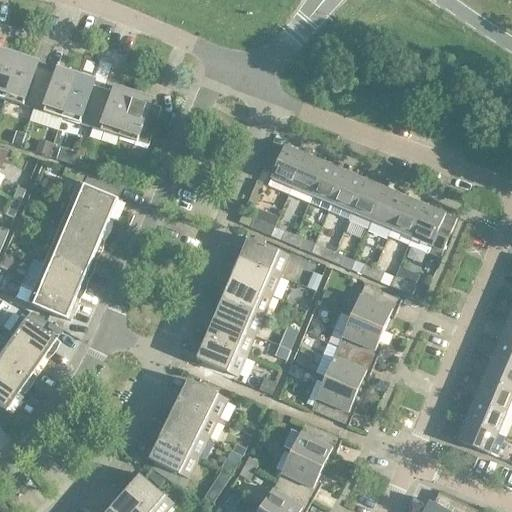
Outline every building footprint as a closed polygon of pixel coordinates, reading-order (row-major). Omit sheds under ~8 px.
[(0,99),(4,101),(19,57),(8,54),(7,59),(0,56),(0,99)] [(29,61),(19,57),(4,101),(33,110),(46,71),(27,65),(29,61)] [(64,77),(46,71),(33,110),(62,119),(76,76),(65,73),(64,77)] [(86,79),(76,76),(62,119),(90,129),(103,90),(84,84),(86,79)] [(121,96),(103,90),(90,129),(119,138),(133,94),(122,91),(121,96)] [(143,98),(133,94),(119,138),(148,147),(161,109),(141,102),(143,98)] [(15,132),(10,146),(20,149),(25,135),(15,132)] [(37,146),(35,154),(49,158),(51,151),(37,146)] [(267,187),(288,196),(305,156),(284,148),(267,187)] [(73,153),(70,165),(77,168),(81,156),(73,153)] [(325,165),(305,156),(288,196),(308,204),(325,165)] [(345,173),(325,165),(308,204),(328,213),(345,173)] [(364,182),(345,173),(328,213),(348,221),(364,182)] [(105,182),(88,176),(84,186),(78,184),(70,204),(109,221),(118,201),(101,193),(105,182)] [(256,181),(248,202),(255,205),(264,184),(256,181)] [(384,190),(364,182),(348,221),(368,229),(384,190)] [(17,188),(11,202),(19,206),(25,191),(17,188)] [(404,198),(384,190),(368,229),(388,238),(404,198)] [(424,207),(404,198),(388,238),(408,246),(424,207)] [(24,208),(37,214),(41,204),(28,199),(24,208)] [(19,206),(11,202),(5,216),(13,220),(19,206)] [(109,221),(70,204),(61,224),(101,241),(109,221)] [(456,220),(445,215),(424,207),(408,246),(439,259),(456,220)] [(15,228),(29,234),(35,220),(21,214),(15,228)] [(253,220),(250,229),(271,237),(274,228),(253,220)] [(101,241),(61,224),(53,244),(93,261),(101,241)] [(0,228),(0,244),(2,246),(8,231),(0,228)] [(285,233),(281,242),(290,246),(294,237),(285,233)] [(304,241),(294,237),(290,246),(300,250),(304,241)] [(248,240),(241,256),(239,260),(280,278),(288,257),(248,240)] [(93,261),(53,244),(44,264),(84,281),(93,261)] [(314,245),(310,254),(330,263),(334,253),(314,245)] [(343,258),(334,253),(330,263),(340,267),(343,258)] [(21,260),(6,254),(1,266),(16,272),(21,260)] [(280,278),(239,260),(230,280),(271,298),(280,278)] [(84,281),(44,264),(36,284),(76,301),(84,281)] [(364,266),(360,275),(370,279),(374,270),(364,266)] [(383,274),(374,270),(370,279),(379,283),(383,274)] [(315,292),(321,277),(312,273),(305,288),(315,292)] [(394,279),(390,288),(410,296),(414,287),(394,279)] [(271,298),(230,280),(222,300),(263,317),(271,298)] [(76,301),(36,284),(27,305),(67,321),(76,301)] [(364,286),(351,318),(383,332),(391,312),(396,314),(401,302),(364,286)] [(324,290),(319,302),(331,307),(336,295),(324,290)] [(263,317),(222,300),(214,320),(254,337),(263,317)] [(22,317),(9,335),(44,360),(57,341),(22,317)] [(383,332),(351,318),(338,349),(374,364),(379,353),(375,351),(383,332)] [(254,337),(214,320),(205,340),(246,357),(254,337)] [(310,321),(305,333),(317,338),(320,331),(317,324),(310,321)] [(511,323),(508,322),(499,342),(511,346),(511,323)] [(287,328),(283,338),(293,342),(297,333),(287,328)] [(0,330),(0,354),(32,377),(44,360),(9,335),(1,329),(0,330)] [(246,357),(205,340),(196,361),(237,378),(246,357)] [(511,346),(499,342),(491,361),(511,370),(511,346)] [(285,363),(290,353),(278,348),(274,358),(285,363)] [(374,364),(338,349),(325,380),(357,394),(365,374),(370,376),(374,364)] [(32,377),(0,354),(0,381),(20,395),(32,377)] [(511,370),(491,361),(483,381),(511,393),(511,370)] [(291,367),(287,375),(300,380),(304,372),(291,367)] [(271,397),(276,384),(263,379),(258,392),(271,397)] [(357,394),(325,380),(311,412),(348,427),(353,415),(349,413),(357,394)] [(20,395),(0,381),(0,412),(2,410),(7,413),(20,395)] [(511,393),(483,381),(474,401),(511,417),(511,393)] [(188,382),(180,397),(178,402),(217,421),(227,401),(188,382)] [(511,421),(511,417),(474,401),(466,421),(505,438),(511,421)] [(217,421),(178,402),(168,421),(208,441),(217,421)] [(272,411),(269,418),(281,423),(284,416),(272,411)] [(208,441),(168,421),(158,440),(198,460),(208,441)] [(505,438),(466,421),(457,442),(496,458),(505,438)] [(305,425),(291,455),(322,470),(331,451),(336,454),(342,441),(305,425)] [(198,460),(158,440),(148,461),(158,465),(152,474),(164,482),(170,472),(188,480),(198,460)] [(477,459),(454,449),(449,460),(473,470),(477,459)] [(322,470),(291,455),(277,483),(312,503),(318,491),(313,489),(322,470)] [(249,457),(244,465),(255,471),(259,462),(249,457)] [(225,459),(221,468),(232,474),(236,465),(225,459)] [(244,465),(239,474),(250,480),(255,471),(244,465)] [(164,482),(152,474),(147,482),(139,476),(125,493),(146,511),(166,511),(173,505),(158,492),(164,482)] [(306,511),(312,503),(277,483),(260,510),(262,511),(300,511),(301,511),(306,511)] [(211,486),(204,497),(213,503),(220,492),(211,486)] [(146,511),(125,493),(111,509),(113,511),(146,511)] [(423,511),(476,511),(438,494),(433,504),(429,511),(427,511),(425,510),(423,511)]
